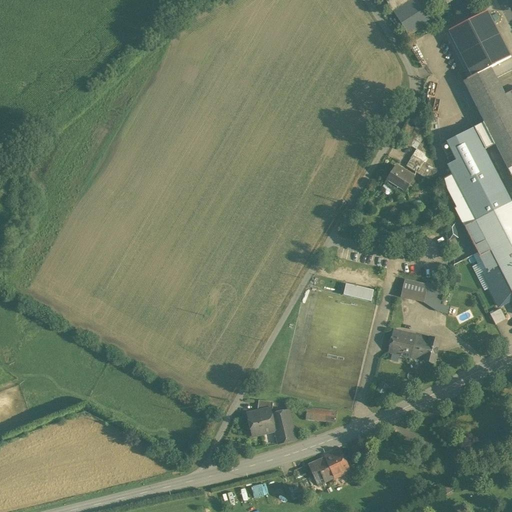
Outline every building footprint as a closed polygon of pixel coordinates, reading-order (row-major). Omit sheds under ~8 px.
[(385,0),(393,12),(411,0),(385,0)] [(427,17),(416,0),(411,0),(393,12),(409,37),(431,23),(427,17)] [(467,2),(457,8),(460,14),(471,7),(467,2)] [(488,11),(449,31),(472,77),(467,80),(491,68),(496,66),(496,65),(511,57),(488,11)] [(467,80),(464,82),(489,132),(511,120),(511,109),(504,95),(496,78),(495,78),(491,68),(467,80)] [(413,155),(424,162),(430,151),(419,144),(426,134),(425,118),(414,118),(414,127),(407,127),(401,138),(401,148),(409,148),(415,151),(413,155)] [(511,120),(489,132),(509,171),(511,169),(511,120)] [(474,128),(447,142),(452,152),(479,138),(474,128)] [(511,203),(479,138),(452,152),(456,161),(447,166),(452,176),(476,222),(481,232),(491,251),(511,292),(511,203)] [(424,162),(413,155),(406,166),(417,173),(424,162)] [(430,166),(424,162),(417,173),(423,177),(430,166)] [(414,178),(396,166),(386,183),(388,181),(397,187),(395,189),(404,194),(414,178)] [(476,222),(452,176),(445,179),(448,189),(467,226),(476,222)] [(467,226),(465,227),(470,238),(481,232),(476,222),(467,226)] [(481,232),(470,238),(478,253),(480,256),(491,251),(481,232)] [(511,292),(491,251),(480,256),(487,270),(486,271),(487,272),(483,274),(490,288),(499,307),(511,300),(511,292)] [(485,291),(490,288),(483,274),(487,272),(486,271),(487,270),(480,256),(478,253),(468,258),(485,291)] [(405,280),(401,297),(424,303),(428,285),(405,280)] [(353,287),(347,285),(345,295),(351,297),(353,287)] [(428,285),(424,303),(439,311),(440,303),(443,289),(428,285)] [(364,289),(353,287),(351,297),(362,299),(364,289)] [(373,291),(364,289),(362,299),(371,301),(373,291)] [(501,309),(490,315),(496,325),(507,320),(501,309)] [(416,336),(393,331),(388,353),(411,358),(416,336)] [(429,339),(416,336),(411,358),(423,361),(435,364),(441,339),(429,337),(429,338),(429,339)] [(377,393),(383,395),(386,388),(381,386),(377,393)] [(273,402),(259,401),(258,412),(270,409),(270,410),(272,410),(273,402)] [(337,411),(307,408),(306,420),(336,423),(337,411)] [(258,412),(253,413),(254,416),(252,418),(249,419),(253,437),(274,432),(270,415),(271,415),(270,410),(270,409),(258,412)] [(271,415),(270,415),(274,432),(278,445),(296,441),(289,411),(271,415)] [(340,451),(308,465),(318,486),(349,471),(340,451)] [(252,486),(253,496),(267,495),(266,484),(252,486)]
